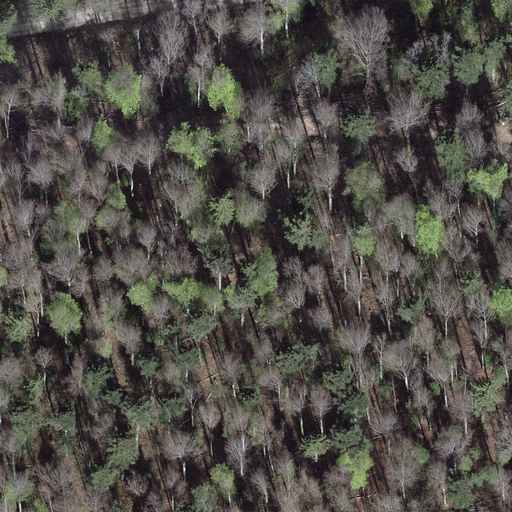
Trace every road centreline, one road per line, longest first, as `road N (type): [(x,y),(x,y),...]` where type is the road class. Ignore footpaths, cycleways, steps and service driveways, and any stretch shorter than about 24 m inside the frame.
road 1 (track): [(511,132),(268,124),(0,151)]
road 2 (track): [(0,30),(192,0)]
